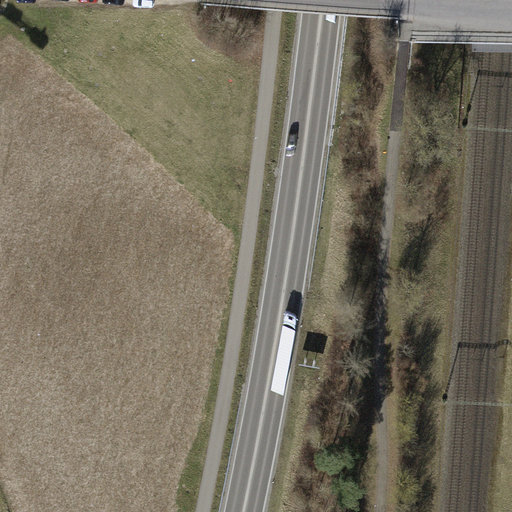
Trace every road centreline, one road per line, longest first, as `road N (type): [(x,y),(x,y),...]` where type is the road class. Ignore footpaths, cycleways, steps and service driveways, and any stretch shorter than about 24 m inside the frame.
road 1 (trunk): [(245,511),(324,0)]
road 2 (residential): [(317,0),(511,13)]
